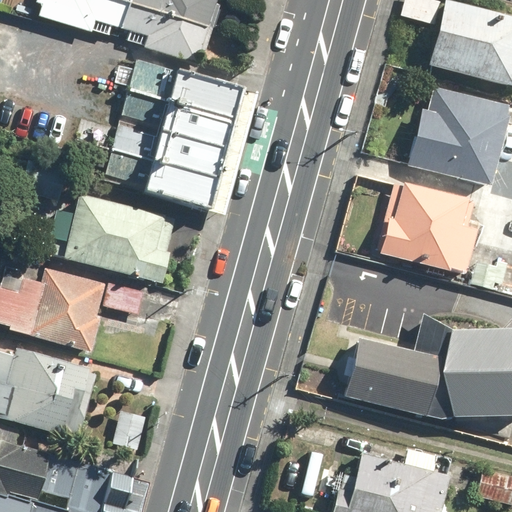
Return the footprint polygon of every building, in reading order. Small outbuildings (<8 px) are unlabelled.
[(43,0),(42,5),(204,49),(217,0),(43,0)] [(511,6),(484,0),(404,0),(402,11),(444,20),(434,64),(511,82),(511,6)] [(201,203),(233,82),(134,54),(101,175),(201,203)] [(511,102),(511,98),(433,82),(415,165),(498,183),(505,151),(511,152),(511,115),(509,115),(511,102)] [(183,218),(34,177),(27,200),(57,208),(45,252),(164,285),(183,218)] [(474,195),(396,180),(384,242),(475,260),(484,218),(470,215),(474,195)] [(19,294),(0,288),(0,325),(90,352),(104,304),(136,313),(142,293),(49,266),(45,279),(25,273),(19,294)] [(355,338),(340,396),(434,421),(511,417),(511,330),(447,332),(418,315),(409,352),(355,338)] [(0,410),(79,429),(93,370),(0,347),(0,410)] [(144,417),(119,411),(110,446),(135,453),(144,417)] [(349,471),(340,511),(439,511),(450,466),(369,449),(364,474),(349,471)] [(0,511),(115,511),(120,491),(0,462),(0,511)] [(511,477),(475,471),(469,500),(511,507),(511,477)]
